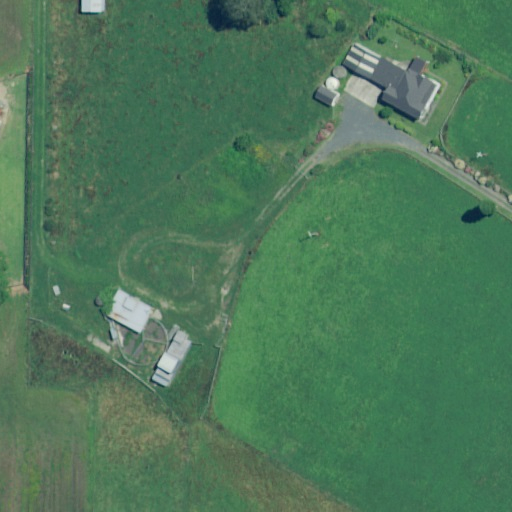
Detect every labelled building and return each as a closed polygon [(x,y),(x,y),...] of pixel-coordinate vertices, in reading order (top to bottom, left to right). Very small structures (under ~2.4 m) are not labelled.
[(105,14),(105,0),(85,0),(85,13),(105,14)] [(430,65),(417,57),(408,73),(356,45),(345,65),(393,91),(387,101),(422,120),(441,86),(424,77),(430,65)] [(334,108),(340,96),(325,88),(319,100),(334,108)] [(156,311),(122,293),(110,316),(143,334),(156,311)] [(196,338),(182,331),(155,381),(168,388),(196,338)]
